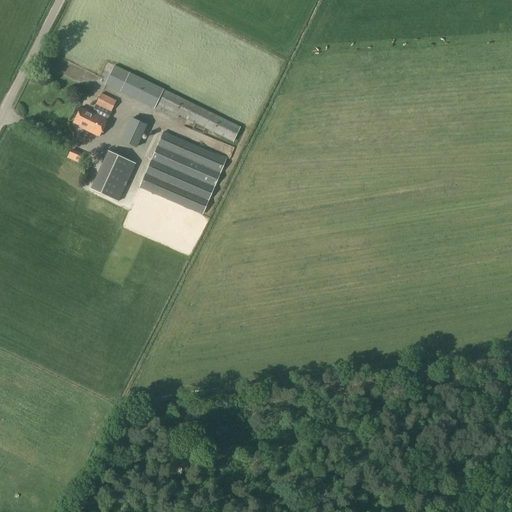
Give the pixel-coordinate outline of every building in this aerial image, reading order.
[(233,140),(239,126),(113,65),(104,83),(176,118),(178,113),(233,140)] [(111,111),(116,100),(102,93),(96,104),(111,111)] [(99,137),(107,120),(80,108),(73,123),(80,126),(79,127),(99,137)] [(137,147),(148,125),(132,117),(122,139),(137,147)] [(200,214),(224,160),(164,133),(139,186),(200,214)] [(217,156),(227,156),(227,152),(224,152),(224,146),(217,146),(217,156)] [(118,200),(135,161),(108,150),(91,187),(118,200)] [(69,151),(66,158),(77,163),(80,156),(69,151)]
